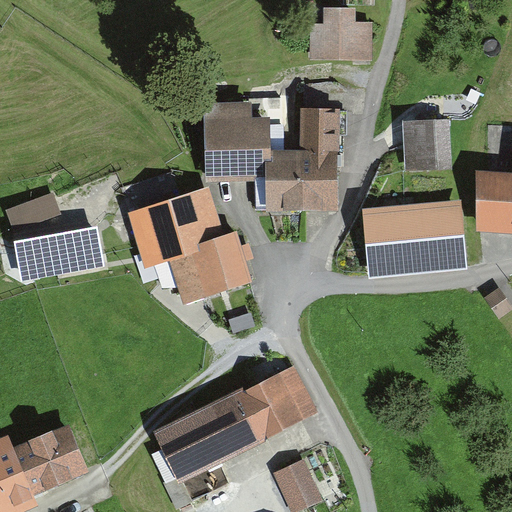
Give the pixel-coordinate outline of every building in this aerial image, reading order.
[(313,61),(373,62),(373,24),(355,24),(355,10),(328,10),(328,25),(313,25),(313,61)] [(339,109),(303,109),(303,152),(269,152),(269,118),(250,118),(250,104),(207,104),(207,175),(267,175),(267,209),(339,209),(339,109)] [(451,170),(450,122),(405,123),(407,171),(451,170)] [(511,174),(479,174),(477,229),(511,230),(511,174)] [(185,300),(252,279),(238,233),(227,237),(211,188),(130,214),(147,265),(172,257),(185,300)] [(7,209),(15,232),(61,218),(54,194),(7,209)] [(367,210),(372,276),(464,269),(459,203),(367,210)] [(97,227),(16,242),(22,280),(104,265),(97,227)] [(511,308),(511,305),(500,290),(487,300),(501,318),(511,308)] [(182,473),(308,412),(288,371),(248,391),(162,432),(182,473)] [(0,511),(17,511),(40,503),(36,493),(90,471),(71,425),(14,449),(9,436),(0,440),(0,511)] [(294,511),(298,511),(328,498),(309,458),(276,473),(294,511)]
